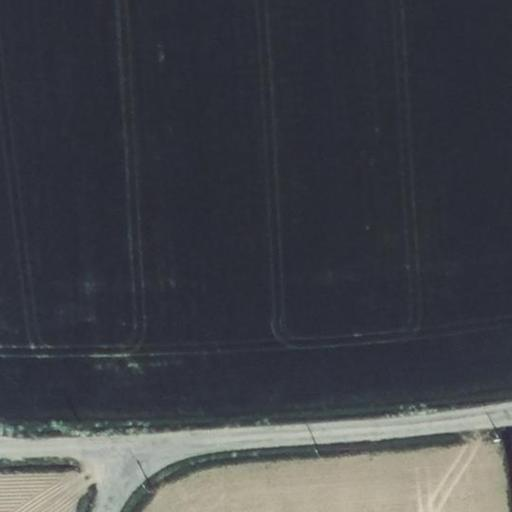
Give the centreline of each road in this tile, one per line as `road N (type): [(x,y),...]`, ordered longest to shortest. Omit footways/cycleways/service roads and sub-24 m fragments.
road 1 (unclassified): [(146,444),(511,416)]
road 2 (unclassified): [(0,448),(146,444)]
